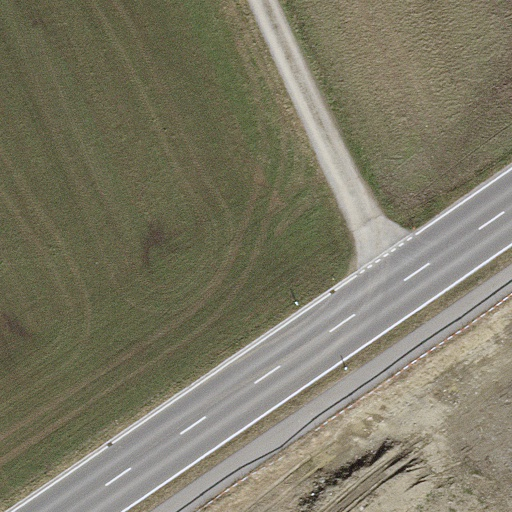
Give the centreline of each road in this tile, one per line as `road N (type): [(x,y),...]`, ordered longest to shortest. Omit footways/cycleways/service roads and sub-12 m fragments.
road 1 (secondary): [(68,511),(511,207)]
road 2 (track): [(265,0),(395,287)]
